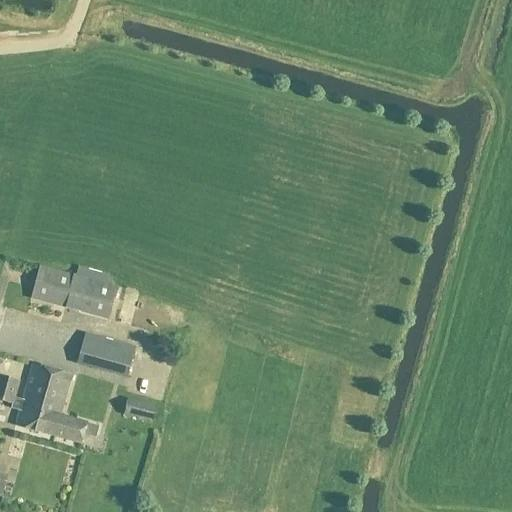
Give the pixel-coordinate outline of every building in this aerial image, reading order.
[(108,319),(117,287),(40,266),(31,297),(108,319)] [(135,347),(85,334),(77,361),(127,375),(135,347)] [(54,436),(60,415),(71,374),(33,363),(23,400),(14,398),(19,381),(0,375),(0,400),(12,404),(11,408),(19,410),(15,425),(54,436)] [(157,406),(128,398),(123,415),(152,421),(157,406)] [(60,415),(54,436),(81,444),(83,435),(96,438),(99,426),(94,425),(60,415)]
